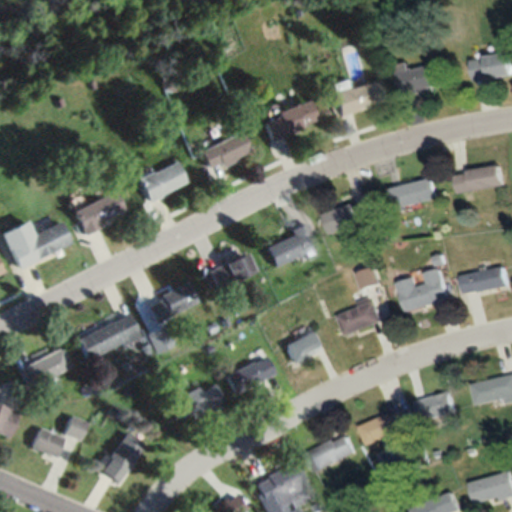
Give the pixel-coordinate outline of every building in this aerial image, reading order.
[(511,53),(473,57),(476,80),(511,76),(511,53)] [(405,94),(450,85),(445,63),(411,70),(410,63),(399,65),(405,94)] [(383,102),(376,79),(347,88),(345,80),(330,84),(339,115),(383,102)] [(270,141),(317,124),(309,102),(262,119),(270,141)] [(207,172),(249,153),(240,133),(198,151),(207,172)] [(136,177),(146,200),(184,184),(174,160),(136,177)] [(506,186),(503,165),(458,173),(461,193),(506,186)] [(392,187),(396,208),(439,198),(435,178),(392,187)] [(81,233),(124,214),(114,192),(72,210),(81,233)] [(325,213),(331,233),(376,220),(370,200),(325,213)] [(33,259),(68,244),(59,222),(23,237),(33,259)] [(263,245),(273,266),(303,253),(305,258),(318,253),(306,226),(263,245)] [(1,233),(18,268),(29,262),(11,228),(1,233)] [(221,288),(253,272),(244,253),(212,269),(221,288)] [(511,287),(509,267),(464,273),(467,293),(511,287)] [(427,273),(430,285),(420,287),(418,279),(401,283),(408,311),(451,301),(444,269),(427,273)] [(196,305),(187,284),(144,302),(153,323),(196,305)] [(340,315),(348,336),(385,322),(377,301),(340,315)] [(76,339),(85,361),(138,338),(128,316),(76,339)] [(290,363),(325,347),(317,329),(281,345),(290,363)] [(19,368),(27,388),(70,368),(61,349),(19,368)] [(240,392),(273,374),(263,356),(231,374),(240,392)] [(511,375),(474,383),(479,408),(511,402),(511,375)] [(172,396),(175,417),(213,411),(210,390),(172,396)] [(418,402),(424,422),(459,412),(453,391),(418,402)] [(15,412),(0,406),(0,433),(6,436),(15,412)] [(362,425),(370,445),(413,429),(406,409),(362,425)] [(85,423),(69,416),(61,434),(77,441),(85,423)] [(54,457),(61,437),(36,427),(28,447),(54,457)] [(143,445),(125,432),(98,470),(116,483),(143,445)] [(358,452),(349,433),(307,453),(317,472),(358,452)] [(310,498),(296,462),(250,480),(262,511),(298,511),(295,503),(310,498)] [(511,471),(472,481),(477,505),(511,497),(511,471)] [(463,511),(455,492),(413,509),(414,511),(463,511)] [(204,511),(244,511),(245,511),(232,493),(204,511)]
